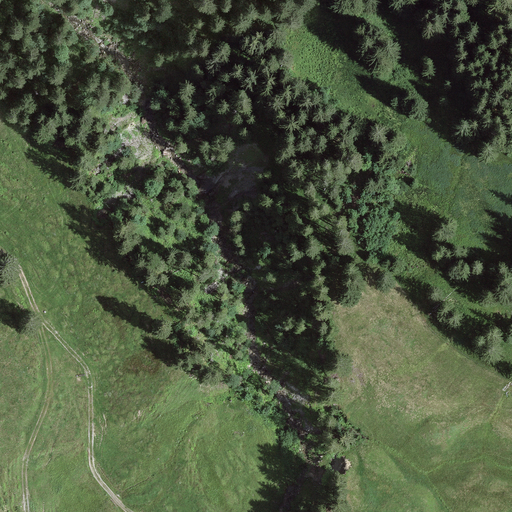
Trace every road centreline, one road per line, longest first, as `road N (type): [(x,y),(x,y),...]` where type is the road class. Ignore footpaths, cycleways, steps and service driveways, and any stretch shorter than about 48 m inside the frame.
road 1 (track): [(27,511),(24,466),(50,377),(24,282),(0,251)]
road 2 (track): [(34,314),(88,373),(91,467),(129,511)]
